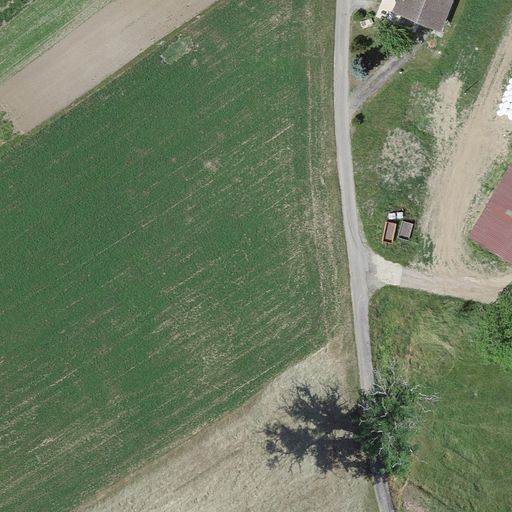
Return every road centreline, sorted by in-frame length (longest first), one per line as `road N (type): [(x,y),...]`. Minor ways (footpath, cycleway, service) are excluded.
road 1 (unclassified): [(386,511),(373,472),(340,113),(342,0)]
road 2 (track): [(340,113),(419,42),(427,23)]
